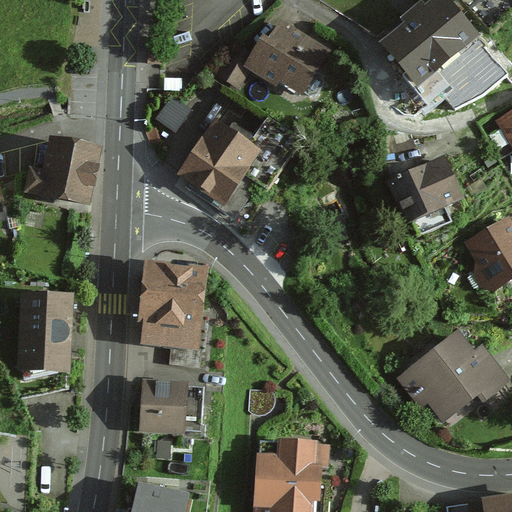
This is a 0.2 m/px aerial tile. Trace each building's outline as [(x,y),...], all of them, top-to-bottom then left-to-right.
[(482,44),(445,0),(441,0),(381,50),(419,96),(482,44)] [(511,0),(465,0),(488,23),(511,0)] [(251,67),(299,97),(326,55),(284,28),(273,46),(264,40),(251,60),(232,48),(214,75),(237,89),(251,67)] [(170,96),(158,116),(175,126),(186,106),(170,96)] [(223,212),(266,154),(223,122),(180,181),(223,212)] [(47,178),(34,176),(31,190),(87,202),(97,153),(54,144),(47,178)] [(422,171),(393,184),(414,237),(450,222),(442,202),(459,195),(448,169),(425,178),(422,171)] [(342,196),(321,204),(329,222),(349,213),(342,196)] [(511,286),(511,223),(510,221),(464,247),(493,297),(511,286)] [(212,275),(146,269),(139,349),(205,355),(212,275)] [(74,301),(21,299),(18,376),(71,378),(74,301)] [(421,406),(429,400),(444,419),(467,402),(483,423),(511,401),(511,393),(480,352),(474,357),(459,337),(402,380),(421,406)] [(143,384),(138,436),(185,440),(190,388),(143,384)] [(189,393),(188,427),(198,427),(199,394),(189,393)] [(329,452),(256,448),(252,511),(320,511),(323,477),(327,477),(329,452)] [(187,511),(191,500),(139,488),(133,511),(187,511)] [(511,511),(511,501),(447,511),(511,511)]
